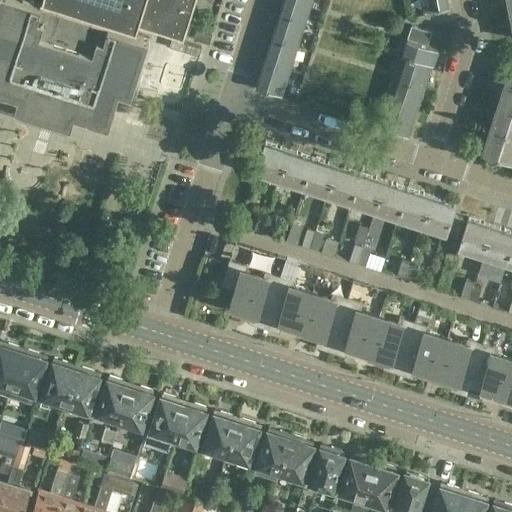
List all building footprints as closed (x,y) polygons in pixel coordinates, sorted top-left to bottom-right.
[(112,20),(48,0),(41,0),(40,6),(21,0),(0,0),(0,93),(17,99),(14,110),(70,128),(74,117),(108,127),(119,93),(130,97),(148,40),(109,28),(112,20)] [(48,0),(112,20),(137,28),(138,26),(137,26),(138,21),(183,35),(194,0),(48,0)] [(284,0),(280,13),(305,21),(311,0),(284,0)] [(448,0),(421,0),(424,10),(449,5),(448,0)] [(280,13),(272,37),(297,45),(305,21),(280,13)] [(407,38),(412,40),(428,45),(432,32),(411,25),(407,38)] [(196,29),(193,38),(208,43),(211,34),(196,29)] [(272,37),(264,62),(290,70),(297,45),(272,37)] [(412,40),(404,62),(429,70),(437,48),(428,45),(412,40)] [(186,43),(184,51),(198,56),(200,47),(186,43)] [(290,70),(264,62),(256,87),(281,95),(290,70)] [(404,62),(397,84),(422,92),(429,70),(404,62)] [(511,82),(506,80),(498,104),(511,108),(511,82)] [(397,84),(390,105),(415,114),(422,92),(397,84)] [(511,108),(498,104),(491,127),(511,133),(511,108)] [(415,114),(390,105),(383,128),(408,136),(415,114)] [(511,157),(511,133),(491,127),(483,151),(511,161),(511,157)] [(254,171),(279,179),(288,150),(264,142),(254,171)] [(279,179),(303,186),(312,158),(288,150),(279,179)] [(303,186),(326,194),(336,166),(312,158),(303,186)] [(326,194),(350,202),(359,173),(336,166),(326,194)] [(350,202),(374,209),(383,181),(359,173),(350,202)] [(374,209),(397,217),(407,189),(383,181),(374,209)] [(397,217),(421,225),(430,196),(407,189),(397,217)] [(430,196),(421,225),(446,233),(455,205),(430,196)] [(254,229),(262,231),(267,215),(259,213),(254,229)] [(267,215),(262,231),(270,234),(275,218),(267,215)] [(458,246),(483,254),(492,226),(467,218),(458,246)] [(483,254),(507,262),(511,244),(511,232),(492,226),(483,254)] [(302,244),(309,247),(314,231),(307,228),(302,244)] [(314,231),(309,247),(318,250),(323,234),(314,231)] [(349,260),(357,262),(362,246),(354,244),(349,260)] [(362,246),(357,262),(365,265),(369,249),(362,246)] [(397,275),(404,277),(409,261),(402,259),(397,275)] [(250,322),(264,326),(280,276),(266,271),(264,276),(245,270),(246,265),(229,260),(222,284),(237,289),(231,308),(252,315),(250,322)] [(409,261),(404,277),(413,280),(418,264),(409,261)] [(280,324),(300,330),(312,292),(293,286),(294,281),(280,276),(264,326),(278,330),(280,324)] [(460,295),(469,298),(474,282),(466,279),(460,295)] [(474,282),(469,298),(476,301),(481,284),(474,282)] [(317,346),(331,350),(348,298),(333,293),(332,298),(312,292),(300,330),(320,336),(317,346)] [(347,348),(367,354),(379,316),(360,310),(362,302),(348,298),(331,350),(345,354),(347,348)] [(385,367),(398,372),(414,322),(400,317),(398,322),(379,316),(367,354),(387,360),(385,367)] [(414,369),(434,376),(447,337),(427,331),(429,326),(414,322),(398,372),(412,376),(414,369)] [(452,389),(466,393),(482,343),(467,339),(466,344),(447,337),(434,376),(454,382),(452,389)] [(0,383),(10,387),(22,350),(0,342),(0,383)] [(482,391),(502,397),(511,365),(511,358),(495,353),(496,348),(482,343),(466,393),(480,398),(482,391)] [(22,350),(10,387),(24,392),(24,394),(32,397),(33,395),(45,357),(22,350)] [(50,400),(64,405),(76,367),(54,360),(42,397),(41,399),(50,402),(50,400)] [(511,365),(502,397),(511,400),(511,365)] [(76,367),(64,405),(78,409),(77,411),(87,414),(87,412),(99,375),(76,367)] [(107,421),(118,424),(130,384),(107,377),(96,411),(109,416),(107,421)] [(130,384),(118,424),(128,427),(129,422),(142,426),(153,392),(130,384)] [(161,437),(171,441),(184,402),(161,395),(149,431),(162,435),(161,437)] [(184,402),(171,441),(181,444),(182,441),(194,445),(206,409),(184,402)] [(213,451),(226,455),(237,419),(214,411),(202,447),(201,451),(212,454),(213,451)] [(237,419),(226,455),(237,459),(236,462),(247,465),(248,462),(259,426),(237,419)] [(101,439),(112,442),(115,431),(105,427),(101,439)] [(265,468),(279,473),(291,436),(267,428),(255,465),(255,468),(264,470),(265,468)] [(30,429),(26,443),(49,450),(53,436),(30,429)] [(2,436),(0,443),(0,450),(6,452),(11,438),(2,436)] [(291,436),(279,473),(292,477),(291,479),(300,482),(301,480),(313,443),(291,436)] [(318,486),(332,490),(344,453),(320,445),(308,483),(308,486),(317,488),(318,486)] [(113,446),(106,467),(129,475),(136,454),(113,446)] [(154,457),(165,461),(168,449),(158,446),(154,457)] [(339,492),(363,500),(374,463),(351,455),(339,492)] [(192,469),(203,473),(207,461),(195,457),(192,469)] [(0,500),(11,464),(2,461),(0,465),(0,500)] [(374,463),(363,500),(385,507),(397,470),(374,463)] [(11,464),(0,500),(0,507),(5,509),(4,511),(22,511),(31,484),(19,480),(23,467),(11,464)] [(30,511),(54,511),(68,471),(57,468),(50,490),(39,486),(30,511)] [(238,469),(234,481),(245,484),(249,473),(238,469)] [(387,511),(416,511),(428,478),(405,470),(394,506),(392,510),(389,508),(387,511)] [(54,511),(80,511),(84,501),(72,497),(79,475),(68,471),(54,511)] [(84,501),(80,511),(104,511),(106,508),(112,488),(116,476),(104,473),(94,504),(84,501)] [(116,476),(112,488),(129,493),(133,482),(116,476)] [(456,511),(463,491),(440,484),(431,511),(456,511)] [(482,511),(487,499),(463,491),(456,511),(482,511)] [(177,511),(191,511),(196,498),(184,494),(177,511)] [(161,511),(163,506),(165,501),(155,498),(150,511),(161,511)] [(221,511),(223,507),(196,498),(191,511),(221,511)] [(511,511),(511,506),(493,501),(489,511),(511,511)] [(349,511),(358,511),(361,506),(353,503),(349,511)]
